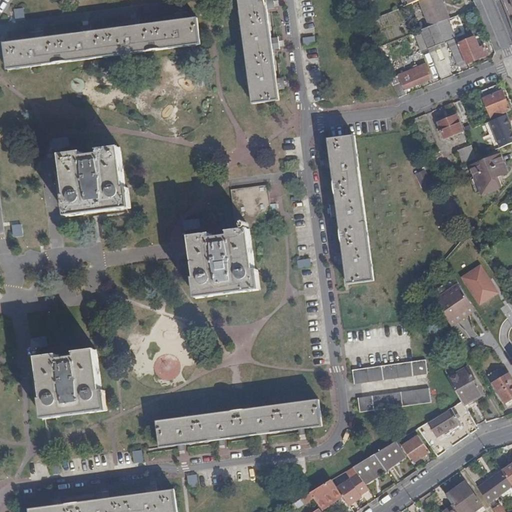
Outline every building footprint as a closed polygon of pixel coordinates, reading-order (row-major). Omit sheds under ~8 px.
[(239,0),(250,76),(254,104),(279,100),(265,0),(239,0)] [(424,0),(422,1),(433,27),(438,25),(450,20),(451,19),(443,0),(424,0)] [(9,71),(201,45),(197,19),(5,44),(9,71)] [(449,43),(459,67),(489,55),(485,46),(480,48),(475,38),(461,43),(451,19),(450,20),(457,39),(449,43)] [(422,31),(430,50),(449,43),(457,39),(450,20),(438,25),(433,27),(422,31)] [(423,53),(430,50),(422,31),(415,34),(423,53)] [(316,36),(304,37),(305,47),(318,46),(316,36)] [(376,53),(381,61),(386,58),(382,51),(376,53)] [(404,76),(409,89),(433,78),(428,65),(404,76)] [(394,85),(401,98),(406,95),(404,91),(409,89),(404,76),(404,74),(400,75),(403,82),(394,85)] [(491,89),(482,92),(485,99),(494,96),(491,89)] [(511,110),(504,92),(494,96),(485,99),(489,109),(493,118),(511,110)] [(441,124),(458,117),(457,113),(439,120),(441,124)] [(501,148),(511,143),(511,124),(508,115),(490,123),(501,148)] [(465,132),(458,117),(441,124),(440,125),(446,139),(465,132)] [(348,284),(374,280),(369,241),(355,136),(328,139),(348,284)] [(459,151),(464,164),(477,158),(472,145),(459,151)] [(60,157),(69,217),(131,208),(123,148),(60,157)] [(507,172),(500,156),(473,167),(485,194),(499,188),(495,178),(507,172)] [(189,238),(197,297),(260,289),(253,230),(274,227),(268,185),(232,189),(237,231),(189,238)] [(13,224),(14,237),(25,236),(23,223),(13,224)] [(300,268),(312,266),(311,258),(299,260),(300,268)] [(479,267),(461,278),(480,306),(497,294),(479,267)] [(456,320),(457,323),(470,315),(468,312),(475,308),(459,284),(435,300),(450,324),(456,320)] [(37,359),(45,419),(108,410),(100,351),(37,359)] [(355,383),(428,374),(426,361),(353,370),(355,383)] [(464,402),(465,404),(484,394),(470,368),(459,374),(455,369),(448,374),(464,402)] [(504,368),(489,374),(493,382),(508,375),(504,368)] [(495,384),(508,406),(511,403),(511,374),(495,384)] [(359,398),(360,412),(432,402),(431,389),(359,398)] [(159,421),(162,447),(322,426),(319,400),(265,407),(159,421)] [(451,409),(428,423),(439,438),(460,423),(451,409)] [(404,446),(415,463),(432,451),(421,435),(404,446)] [(377,454),(387,469),(408,456),(398,441),(377,454)] [(145,450),(134,451),(135,462),(145,461),(145,450)] [(366,483),(387,469),(377,454),(355,467),(362,478),(366,483)] [(502,491),(506,488),(510,484),(502,473),(480,489),(489,502),(503,493),(502,491)] [(198,474),(188,476),(191,488),(200,486),(198,474)] [(344,495),(351,505),(364,496),(363,494),(370,489),(366,483),(362,478),(342,491),(344,495)] [(316,497),(324,509),(344,495),(342,491),(333,480),(313,492),(316,497)] [(455,505),(459,511),(474,511),(484,505),(468,482),(448,495),(455,505)] [(30,509),(30,511),(177,511),(175,490),(48,506),(30,509)] [(305,503),(316,497),(313,492),(302,498),(305,503)]
